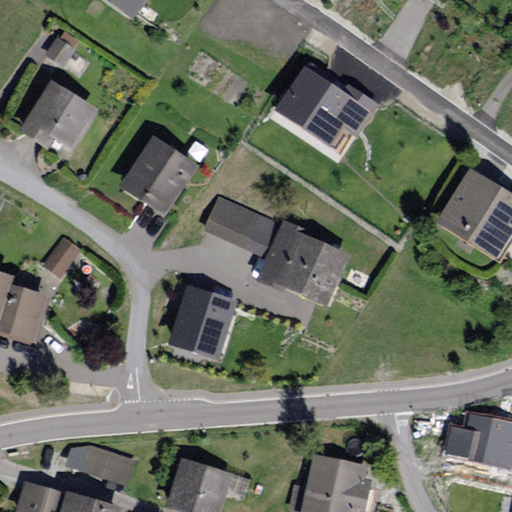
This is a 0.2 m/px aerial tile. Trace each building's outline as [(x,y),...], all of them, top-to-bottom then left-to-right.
[(80,0),(123,30),(144,0),(80,0)] [(334,143),(344,126),(359,134),(378,99),(302,56),(272,108),(334,143)] [(99,112),(51,83),(19,134),(67,164),(99,112)] [(199,168),(153,137),(119,188),(165,219),(199,168)] [(511,224),(511,202),(464,171),(427,228),(486,265),(511,224)] [(265,259),(280,223),(219,196),(203,231),(265,259)] [(351,257),(280,223),(265,259),(256,283),(327,309),(351,257)] [(63,241),(46,265),(60,276),(78,252),(63,241)] [(0,289),(3,282),(0,280),(0,340),(23,348),(37,303),(0,291),(0,289)] [(237,302),(187,286),(168,348),(218,363),(237,302)] [(511,424),(468,417),(462,452),(511,461),(511,424)] [(136,461),(91,446),(71,448),(65,467),(128,487),(136,461)] [(367,467),(313,455),(305,487),(294,485),(289,511),(294,511),(366,511),(372,481),(365,480),(367,467)] [(251,480),(180,459),(166,510),(172,511),(221,511),(226,497),(244,503),(251,480)] [(108,511),(20,484),(11,511),(108,511)]
